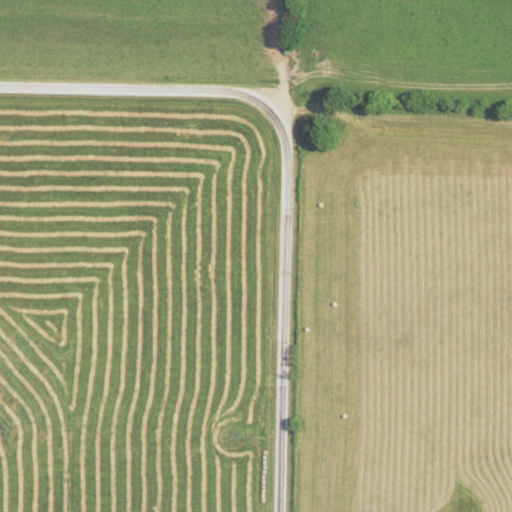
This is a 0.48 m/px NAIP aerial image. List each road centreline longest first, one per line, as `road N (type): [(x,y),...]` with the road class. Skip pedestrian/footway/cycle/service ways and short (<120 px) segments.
road 1 (residential): [(283,511),(284,123)]
road 2 (residential): [(284,123),(273,100),(252,91),(0,85)]
